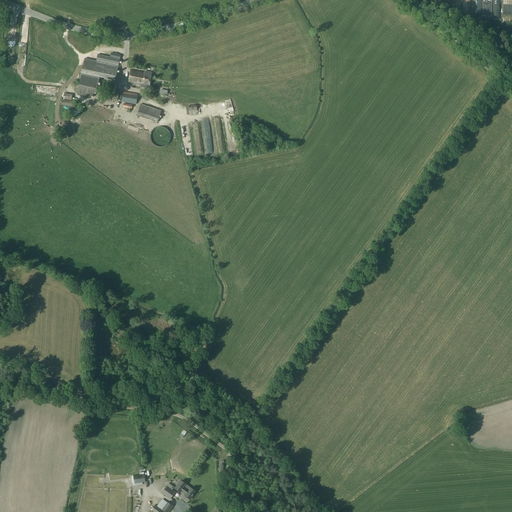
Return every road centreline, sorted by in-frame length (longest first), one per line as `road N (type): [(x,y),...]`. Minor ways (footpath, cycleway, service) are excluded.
road 1 (unclassified): [(231,511),(229,451),(502,76)]
road 2 (tertiary): [(0,0),(66,26),(125,35),(260,0)]
road 3 (track): [(0,384),(168,411),(229,451)]
road 4 (unclassified): [(502,76),(406,0)]
